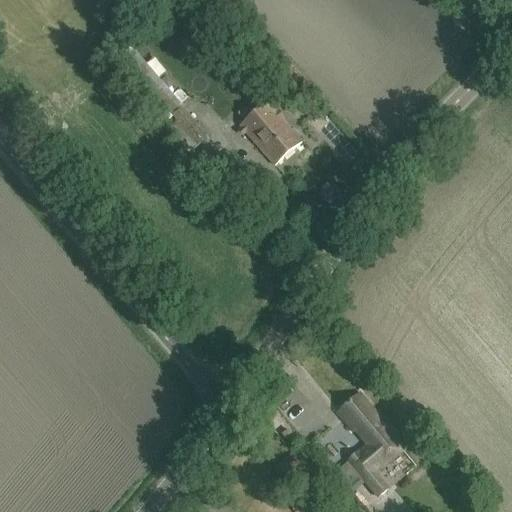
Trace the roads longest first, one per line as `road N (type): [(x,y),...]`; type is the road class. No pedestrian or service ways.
road 1 (unclassified): [(228,406),(374,192),(511,45)]
road 2 (unclassified): [(228,406),(0,135)]
road 3 (unclassified): [(145,511),(228,406)]
